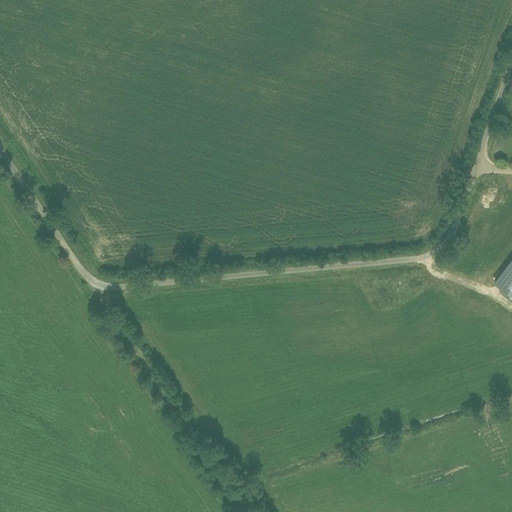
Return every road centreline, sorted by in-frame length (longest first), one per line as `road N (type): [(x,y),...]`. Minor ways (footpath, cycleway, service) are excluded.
road 1 (residential): [(0,150),(93,289),(412,258),(433,250),(450,229),(511,51)]
road 2 (track): [(93,289),(243,511)]
